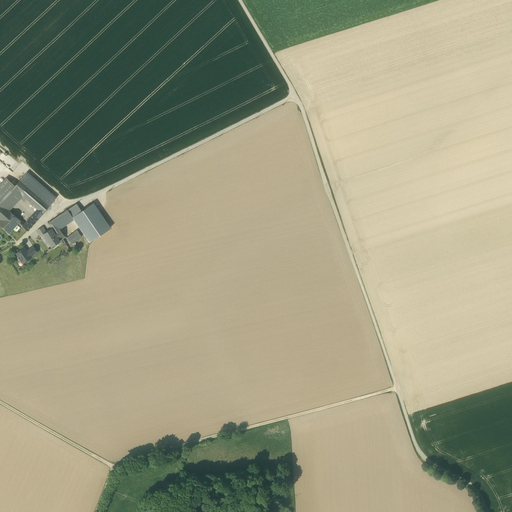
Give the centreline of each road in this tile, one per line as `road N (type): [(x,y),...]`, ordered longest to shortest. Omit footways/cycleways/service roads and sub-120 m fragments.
road 1 (unclassified): [(239,0),(295,95),(414,444),(424,461),(471,486),(485,511)]
road 2 (track): [(396,389),(113,468)]
road 3 (track): [(0,403),(113,468)]
